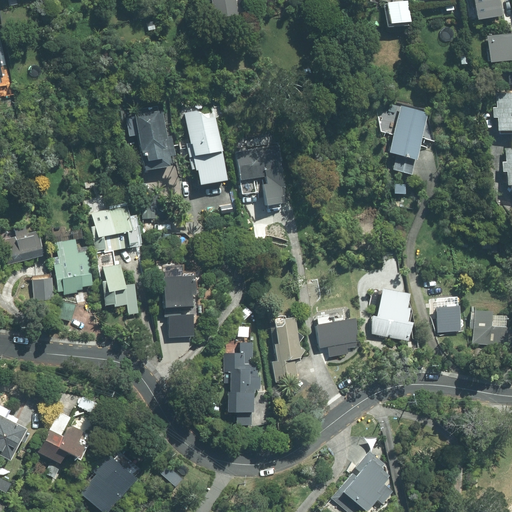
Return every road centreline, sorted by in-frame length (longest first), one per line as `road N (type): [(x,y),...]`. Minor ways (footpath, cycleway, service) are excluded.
road 1 (residential): [(0,346),(120,362),(147,386),(180,439),(238,464),(287,455),(394,386),(511,396)]
road 2 (unknown): [(366,398),(404,511)]
